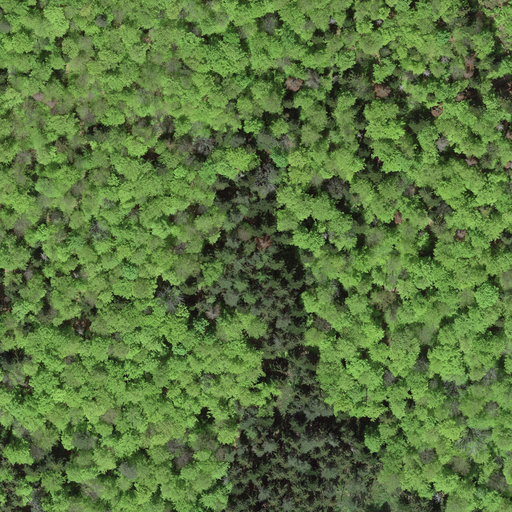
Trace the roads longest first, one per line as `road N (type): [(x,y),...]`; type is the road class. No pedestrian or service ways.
road 1 (track): [(511,71),(0,351)]
road 2 (track): [(11,511),(284,349),(511,226)]
road 3 (track): [(0,134),(54,118),(278,0)]
